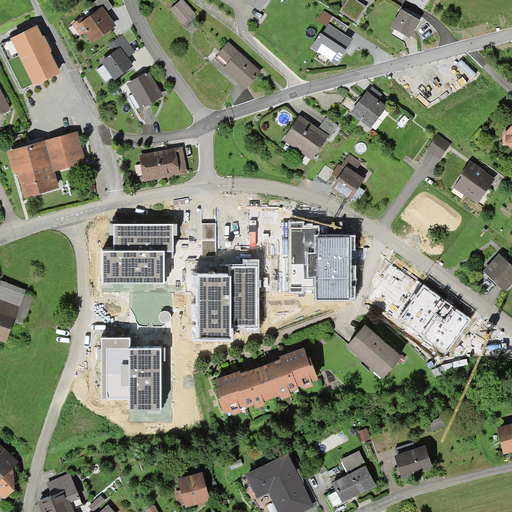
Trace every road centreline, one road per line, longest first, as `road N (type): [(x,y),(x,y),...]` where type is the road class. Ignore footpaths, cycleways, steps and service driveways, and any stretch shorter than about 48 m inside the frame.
road 1 (residential): [(511,329),(350,214),(278,188),(208,186)]
road 2 (residential): [(203,123),(511,34)]
road 3 (residential): [(70,215),(83,253),(84,324),(27,511)]
road 4 (residential): [(374,511),(418,491),(511,468)]
road 5 (residential): [(203,123),(130,0)]
road 6 (residential): [(208,186),(70,215)]
